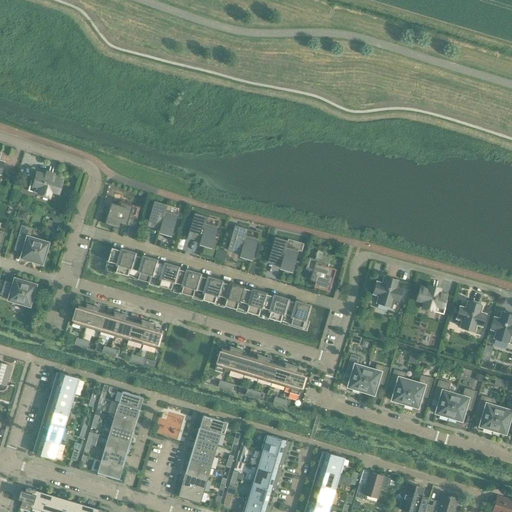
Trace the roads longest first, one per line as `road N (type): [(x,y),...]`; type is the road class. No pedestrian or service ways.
road 1 (residential): [(61,280),(334,359)]
road 2 (residential): [(77,228),(349,309)]
road 3 (residential): [(334,359),(321,401),(511,458)]
road 4 (residential): [(511,296),(367,255),(354,265),(349,309)]
road 5 (residential): [(77,228),(97,182),(90,166),(0,135)]
road 6 (residential): [(148,505),(7,461)]
road 7 (residential): [(472,511),(477,493),(376,463)]
